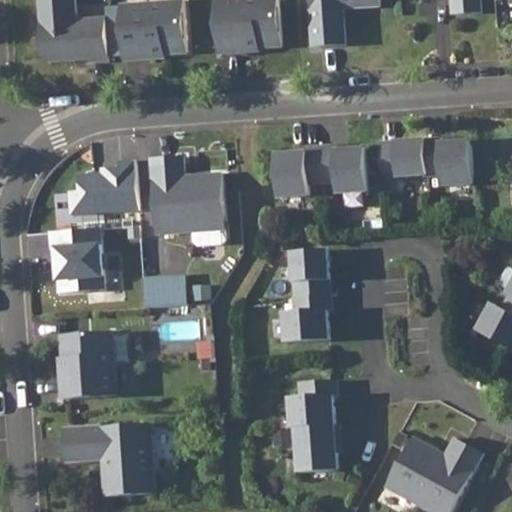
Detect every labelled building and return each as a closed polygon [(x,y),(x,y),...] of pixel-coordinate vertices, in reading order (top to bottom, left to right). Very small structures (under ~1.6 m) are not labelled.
[(109,63),(107,19),(77,21),(76,0),(38,0),(43,58),(49,64),(89,61),(89,64),(109,63)] [(279,0),(217,0),(216,0),(219,55),(245,53),(244,50),(259,48),(283,47),(279,0)] [(380,0),(310,0),(314,48),(346,46),(343,9),(381,7),(380,0)] [(480,0),(452,0),(453,15),(482,13),(480,0)] [(186,2),(122,7),(125,61),(151,60),(151,56),(166,55),(189,53),(186,2)] [(441,140),(426,141),(428,176),(429,177),(443,176),(443,188),(474,185),(471,142),(441,145),(441,140)] [(426,141),(381,144),(384,179),(428,176),(426,141)] [(337,147),(322,148),(324,184),(338,183),(339,195),(369,193),(367,150),(337,152),(337,147)] [(307,153),(277,155),(280,198),(311,196),(310,185),(324,184),(322,148),(307,149),(307,153)] [(184,157),(152,160),(157,235),(198,233),(198,224),(231,222),(228,175),(186,178),(184,157)] [(136,162),(98,164),(98,175),(76,177),(77,192),(69,192),(71,215),(139,211),(136,162)] [(198,224),(198,233),(199,243),(203,247),(228,246),(233,241),(231,222),(198,224)] [(101,228),(47,233),(52,281),(58,280),(59,294),(106,289),(101,228)] [(297,298),(332,295),(329,251),(294,253),(297,298)] [(185,275),(143,277),(144,308),(187,306),(185,275)] [(285,313),(287,343),(330,340),(328,311),(333,310),(332,295),(297,298),(295,298),(296,312),(285,313)] [(511,300),(510,299),(503,312),(494,307),(479,334),(511,351),(511,300)] [(114,333),(62,336),(64,360),(65,375),(61,375),(63,401),(118,397),(114,333)] [(294,430),(297,429),(336,426),(334,396),(339,396),(338,381),(301,384),(302,398),(291,398),(294,430)] [(152,425),(65,431),(67,463),(104,460),(106,498),(156,494),(152,425)] [(297,429),(301,474),(339,471),(338,454),(336,426),(297,429)] [(416,503),(432,511),(452,511),(484,454),(456,439),(446,456),(413,438),(390,480),(420,496),(416,503)] [(390,480),(387,487),(416,503),(420,496),(390,480)]
